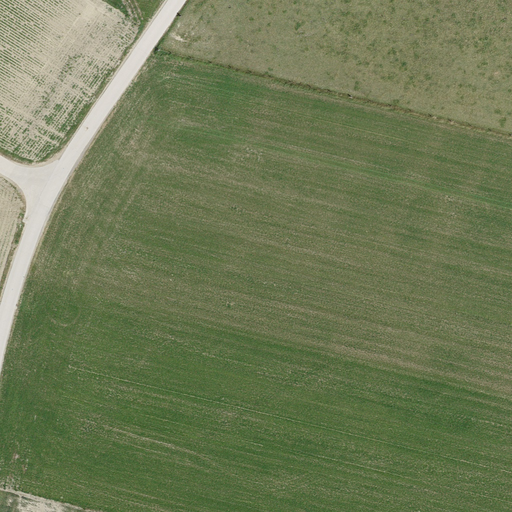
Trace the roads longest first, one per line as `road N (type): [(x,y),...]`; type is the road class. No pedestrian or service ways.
road 1 (unclassified): [(43,194),(176,0)]
road 2 (unclassified): [(43,194),(0,339)]
